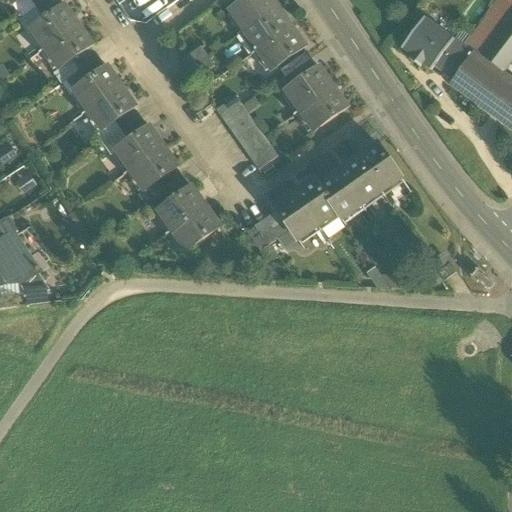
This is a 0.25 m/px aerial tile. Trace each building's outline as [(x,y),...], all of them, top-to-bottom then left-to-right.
[(24,0),(33,12),(49,0),(24,0)] [(61,9),(55,0),(49,0),(33,12),(41,23),(61,9)] [(247,0),(230,12),(244,32),(278,8),(272,0),(247,0)] [(501,32),(511,19),(511,18),(511,0),(499,0),(464,48),(472,54),(480,60),(482,58),(501,32)] [(30,30),(45,50),(79,26),(65,6),(61,9),(41,23),(30,30)] [(292,28),(278,8),(244,32),(258,52),(292,28)] [(422,65),(431,72),(435,66),(453,42),(454,41),(424,19),(401,50),(411,57),(409,60),(420,68),(422,65)] [(501,32),(511,41),(511,19),(501,32)] [(93,47),(79,26),(45,50),(59,71),(69,64),(90,49),(93,47)] [(306,48),(292,28),(258,52),(272,72),(306,48)] [(511,59),(511,41),(501,32),(482,58),(502,72),(511,59)] [(435,66),(443,72),(461,47),(453,42),(435,66)] [(181,60),(188,71),(208,57),(201,46),(181,60)] [(443,72),(453,80),(471,55),(461,47),(443,72)] [(69,64),(77,75),(98,60),(90,49),(69,64)] [(503,77),(480,60),(472,54),(471,55),(453,80),(449,85),(490,115),(511,87),(511,85),(511,75),(507,72),(503,77)] [(215,67),(208,57),(188,71),(195,81),(215,67)] [(282,80),(289,90),(318,69),(312,59),(282,80)] [(105,70),(98,60),(77,75),(84,85),(105,70)] [(74,92),(88,112),(122,88),(108,68),(105,70),(84,85),(74,92)] [(286,92),(300,113),(334,88),(320,68),(318,69),(289,90),(286,92)] [(511,109),(511,88),(511,87),(490,115),(502,124),(511,109)] [(136,108),(122,88),(88,112),(102,132),(112,125),(133,110),(136,108)] [(348,109),(334,88),(300,113),(314,133),(348,109)] [(216,111),(223,121),(243,107),(236,97),(216,111)] [(250,117),(243,107),(223,121),(230,131),(250,117)] [(511,109),(502,124),(511,131),(511,109)] [(112,125),(119,135),(140,120),(133,110),(112,125)] [(257,127),(250,117),(230,131),(238,141),(257,127)] [(147,130),(140,120),(119,135),(126,145),(147,130)] [(264,138),(257,127),(238,141),(245,151),(264,138)] [(116,152),(130,172),(164,148),(150,128),(147,130),(126,145),(116,152)] [(271,147),(264,138),(245,151),(252,161),(271,147)] [(378,145),(357,159),(382,193),(402,179),(378,145)] [(278,158),(271,147),(252,161),(259,172),(278,158)] [(178,168),(164,148),(130,172),(144,192),(154,185),(175,171),(178,168)] [(362,207),(382,193),(357,159),(338,173),(362,207)] [(161,195),(168,205),(188,191),(182,181),(175,171),(154,185),(161,195)] [(342,221),(362,207),(338,173),(318,186),(338,214),(342,221)] [(318,228),(338,214),(318,186),(313,180),(294,194),(318,228)] [(158,212),(172,232),(206,208),(192,188),(188,191),(168,205),(158,212)] [(297,242),(318,228),(294,194),(273,208),(297,242)] [(220,229),(206,208),(172,232),(186,253),(220,229)] [(7,219),(0,223),(0,242),(12,234),(13,235),(17,233),(7,219)] [(267,219),(257,226),(271,246),(281,239),(267,219)] [(248,232),(267,258),(276,252),(271,246),(257,226),(248,232)] [(0,286),(20,284),(24,284),(38,274),(13,235),(12,234),(0,242),(0,286)] [(281,260),(276,252),(267,258),(272,266),(281,260)] [(438,274),(444,282),(456,274),(450,265),(438,274)] [(478,269),(471,279),(477,283),(478,282),(488,290),(493,284),(483,276),(484,274),(478,269)] [(20,284),(26,297),(50,292),(38,274),(24,284),(20,284)]
